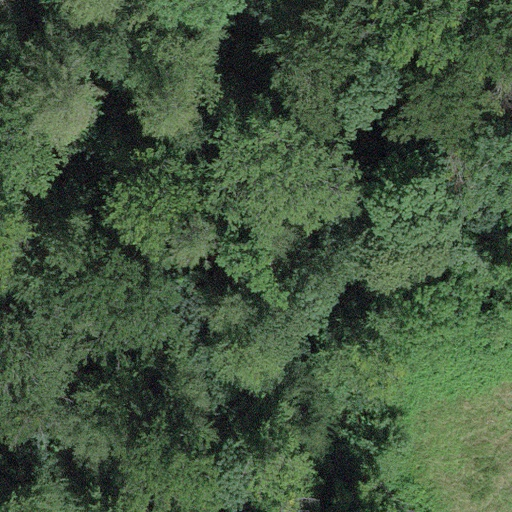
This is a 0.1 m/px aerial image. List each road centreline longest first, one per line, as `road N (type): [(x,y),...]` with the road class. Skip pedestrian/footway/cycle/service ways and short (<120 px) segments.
road 1 (track): [(0,370),(50,349),(160,260),(184,205),(153,162),(0,129)]
road 2 (track): [(184,205),(306,63),(407,2),(425,0)]
